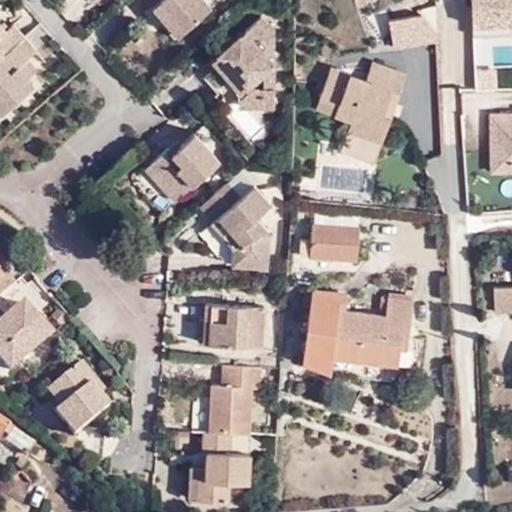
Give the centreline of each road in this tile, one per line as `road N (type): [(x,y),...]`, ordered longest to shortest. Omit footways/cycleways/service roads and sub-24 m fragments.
road 1 (residential): [(397,511),(448,501),(473,479),(458,223)]
road 2 (residential): [(27,202),(126,98),(41,0)]
road 3 (residential): [(27,202),(144,311),(146,420)]
